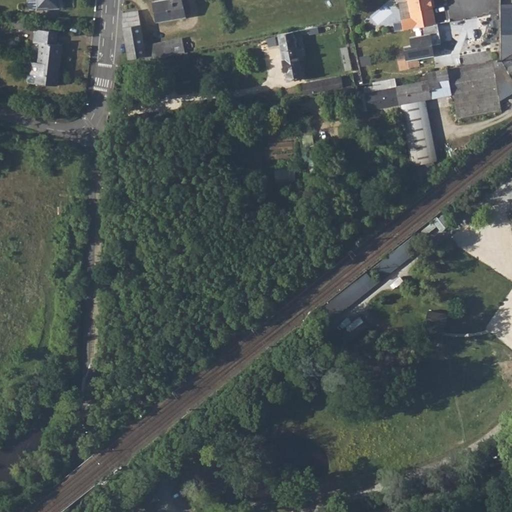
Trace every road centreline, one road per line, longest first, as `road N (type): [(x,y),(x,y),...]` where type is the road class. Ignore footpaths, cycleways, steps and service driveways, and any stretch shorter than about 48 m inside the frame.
road 1 (tertiary): [(87,125),(95,165),(85,355),(92,372),(75,511)]
road 2 (tertiary): [(87,125),(98,100),(109,0)]
